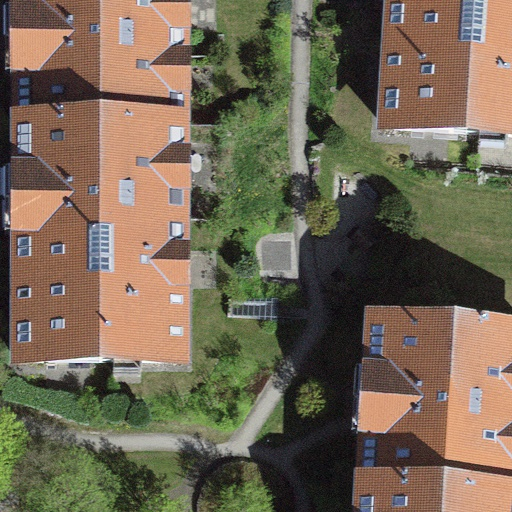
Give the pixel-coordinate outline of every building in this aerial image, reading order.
[(20,0),(20,14),(35,14),(35,73),(20,73),(20,125),(182,125),(182,96),(186,96),(187,57),(182,57),(182,31),(186,31),(186,0),(20,0)] [(511,0),(408,0),(408,3),(394,2),(385,129),(480,135),(481,119),(507,120),(506,136),(511,136),(511,0)] [(182,125),(20,125),(20,175),(34,175),(34,235),(20,235),(20,362),(115,363),(115,346),(140,346),(140,363),(181,363),(181,289),(187,289),(187,251),(182,251),(182,193),(187,193),(187,156),(182,156),(182,125)] [(511,331),(374,323),(371,376),(384,377),(380,436),(367,435),(364,486),(511,494),(511,331)] [(511,511),(511,494),(364,486),(362,511),(511,511)]
